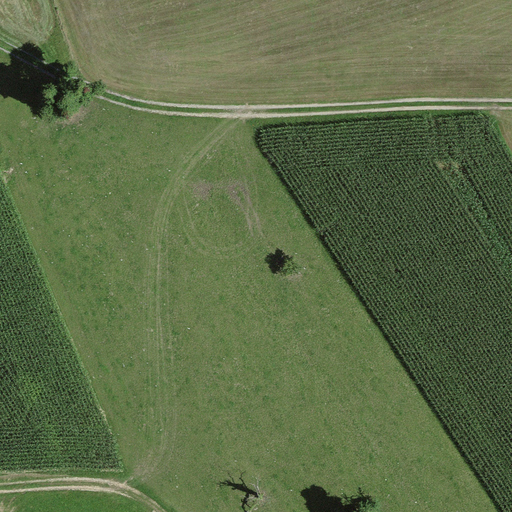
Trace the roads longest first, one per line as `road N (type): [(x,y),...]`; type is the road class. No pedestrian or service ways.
road 1 (track): [(0,44),(74,83),(158,105),(511,104)]
road 2 (residential): [(162,511),(117,486),(0,488)]
